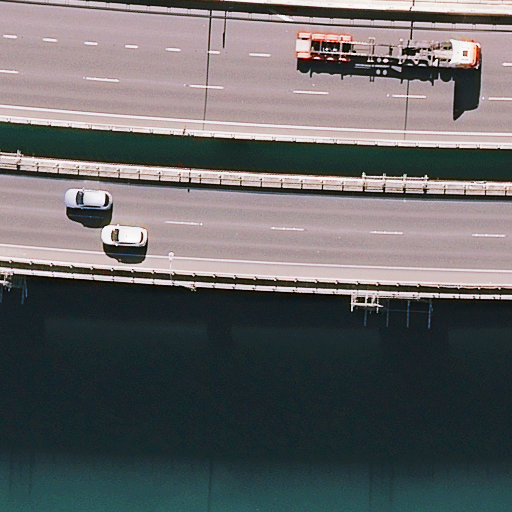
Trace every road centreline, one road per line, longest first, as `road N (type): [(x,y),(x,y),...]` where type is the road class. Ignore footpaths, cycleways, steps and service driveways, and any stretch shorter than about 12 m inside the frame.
road 1 (trunk): [(0,70),(511,104)]
road 2 (trunk): [(511,239),(0,210)]
